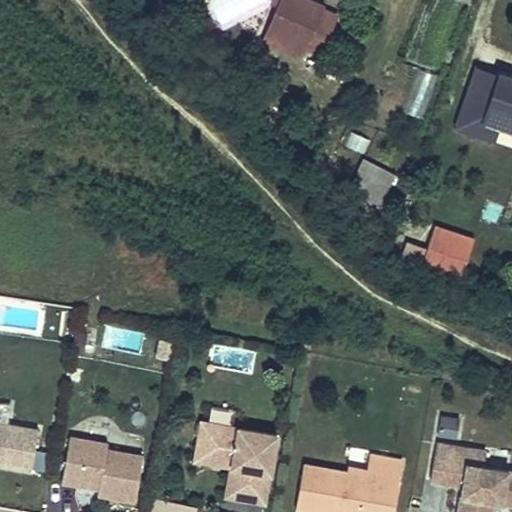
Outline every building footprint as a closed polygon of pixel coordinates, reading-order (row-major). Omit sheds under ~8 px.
[(301,58),(323,7),(305,0),(280,0),(277,7),(263,41),(301,58)] [(321,57),(339,14),(323,7),(305,50),(321,57)] [(485,120),(499,74),(475,67),(456,129),(496,142),(501,125),(485,120)] [(421,119),(436,75),(418,69),(403,113),(421,119)] [(511,128),(511,78),(499,74),(485,120),(501,125),(511,128)] [(379,207),(396,174),(378,165),(372,177),(358,170),(345,194),(360,201),(362,198),(379,207)] [(460,281),(474,239),(435,226),(427,249),(406,242),(401,257),(420,268),(460,281)] [(158,340),(153,358),(167,362),(172,344),(158,340)] [(0,466),(30,472),(37,429),(9,424),(12,407),(0,405),(0,466)] [(441,416),(438,435),(452,438),(456,418),(441,416)] [(264,504),(277,434),(200,420),(195,452),(231,458),(230,467),(238,468),(233,498),(264,504)] [(69,440),(61,484),(98,491),(97,496),(134,503),(142,459),(106,452),(107,446),(69,440)] [(470,449),(436,443),(430,480),(463,485),(458,511),(491,511),(493,501),(511,504),(511,471),(482,467),(480,477),(466,474),(470,449)] [(484,451),(470,449),(466,474),(480,477),(482,467),(484,451)] [(231,458),(195,452),(193,460),(230,467),(231,458)] [(386,511),(392,511),(401,461),(370,455),(366,476),(303,465),(295,509),(312,511),(332,511),(333,511),(339,511),(338,511),(362,511),(363,507),(386,511)] [(238,468),(230,467),(225,496),(233,498),(238,468)] [(193,511),(194,506),(149,500),(147,511),(193,511)] [(416,511),(417,508),(420,508),(421,502),(411,500),(408,511),(416,511)]
